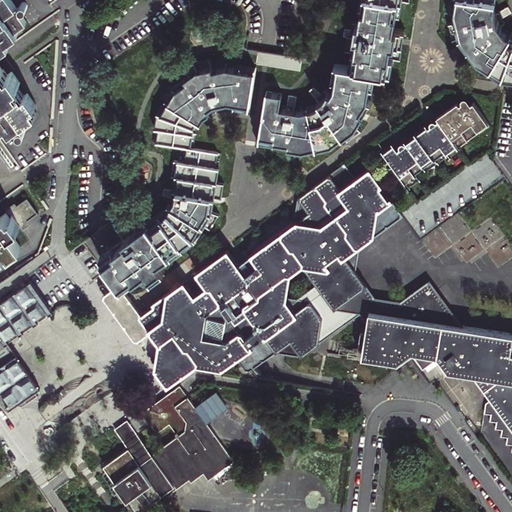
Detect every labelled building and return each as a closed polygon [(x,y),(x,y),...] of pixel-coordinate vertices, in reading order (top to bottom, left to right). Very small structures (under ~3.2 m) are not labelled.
[(0,0),(0,257),(9,251),(11,255),(22,247),(0,215),(0,120),(5,127),(8,125),(12,130),(38,112),(34,106),(38,104),(30,92),(26,95),(19,84),(22,82),(14,70),(11,73),(7,67),(0,72),(0,55),(2,54),(1,52),(12,44),(10,41),(20,33),(18,29),(29,21),(14,0),(0,0)] [(29,0),(27,0),(25,0),(23,3),(23,7),(24,8),(25,9),(29,9),(32,7),(32,3),(29,0)] [(365,0),(362,24),(356,23),(354,37),(351,37),(348,51),(358,52),(356,67),(340,65),(337,87),(333,93),(330,92),(327,97),(321,102),(322,104),(316,109),(303,112),(296,111),(296,108),(282,105),(283,94),(269,92),(262,139),(290,144),(289,147),(304,150),(333,143),(345,135),(349,140),(362,130),(357,126),(364,115),(373,100),(369,99),(374,70),(389,73),(391,58),(402,59),(404,41),(406,30),(396,29),(400,0),(402,0),(411,1),(411,0),(365,0)] [(511,41),(509,40),(511,37),(506,33),(501,28),(504,26),(501,21),(500,18),(499,14),(498,7),(498,0),(460,0),(459,8),(462,21),(453,26),(457,42),(463,39),(467,44),(480,61),(505,77),(511,77),(511,41)] [(122,282),(124,286),(148,269),(154,277),(161,272),(166,269),(160,260),(196,234),(204,222),(212,228),(221,214),(211,211),(213,203),(214,196),(223,198),(226,183),(219,182),(221,168),(218,167),(220,152),(192,148),(196,125),(199,120),(202,121),(206,116),(214,110),(216,109),(222,107),(222,103),(228,101),(251,105),(256,72),(228,67),(215,70),(212,60),(197,64),(199,70),(176,87),(160,112),(158,127),(161,128),(159,142),(190,147),(188,162),(181,161),(179,175),(186,176),(184,191),(180,191),(179,197),(176,203),(171,210),(165,215),(167,218),(154,227),(150,221),(126,238),(128,241),(104,258),(122,282)] [(397,144),(387,152),(412,187),(422,180),(418,175),(429,168),(431,170),(451,155),(450,153),(460,145),(462,147),(472,140),(470,139),(481,131),(482,133),(492,126),(476,102),(465,110),(460,102),(440,117),(445,124),(434,132),(430,126),(410,141),(414,147),(404,154),(397,144)] [(371,320),(367,350),(403,356),(418,344),(429,359),(443,348),(453,363),(478,367),(495,390),(491,394),(489,405),(496,406),(495,413),(501,414),(500,420),(506,421),(505,427),(511,428),(510,434),(511,434),(511,324),(468,318),(456,316),(458,304),(438,277),(434,277),(403,299),(376,296),(358,271),(346,256),(361,246),(388,226),(388,224),(390,224),(402,215),(403,212),(394,198),(391,199),(382,186),(382,183),(372,169),(371,169),(357,179),(348,166),(345,165),(301,197),(311,212),(300,221),(299,222),(298,222),(297,223),(295,220),(284,229),(285,231),(284,233),(282,233),(281,231),(269,239),(270,241),(270,243),(268,243),(267,244),(266,242),(254,250),(256,253),(255,257),(253,258),(260,268),(262,266),(264,268),(251,278),(242,265),(240,265),(240,263),(231,250),(228,249),(215,259),(215,261),(201,269),(200,273),(209,285),(196,295),(187,282),(184,282),(171,290),(171,292),(169,292),(156,301),(156,305),(145,313),(124,286),(122,282),(112,289),(105,282),(102,281),(100,283),(99,285),(99,287),(102,289),(105,288),(108,291),(106,296),(114,308),(117,309),(116,311),(121,318),(125,323),(127,323),(127,326),(136,338),(140,338),(152,330),(161,342),(157,366),(167,381),(171,382),(186,372),(185,370),(190,367),(192,367),(198,363),(223,367),(224,365),(226,365),(238,356),(247,368),(251,369),(263,361),(264,359),(265,359),(278,350),(304,353),(318,343),(318,341),(320,341),(324,316),(321,316),(322,314),(313,302),(298,300),(292,274),(305,264),(314,276),(316,276),(315,279),(324,291),(326,291),(326,293),(335,305),(363,309),(371,320)] [(311,212),(301,197),(297,223),(298,222),(299,222),(300,221),(311,212)] [(461,255),(465,262),(482,252),(460,213),(420,236),(433,257),(453,245),(459,256),(461,255)] [(18,221),(15,219),(13,220),(10,222),(10,224),(11,228),(13,229),(15,229),(17,229),(18,228),(19,226),(20,224),(18,221)] [(95,234),(88,239),(96,251),(103,246),(95,234)] [(484,235),(478,240),(498,267),(506,261),(496,249),(491,253),(486,246),(490,243),(484,235)] [(346,256),(358,271),(361,246),(346,256)] [(0,350),(6,346),(10,343),(7,339),(49,309),(34,288),(30,283),(0,302),(0,350)] [(304,292),(308,300),(318,294),(315,287),(304,292)] [(458,304),(456,316),(468,318),(458,304)] [(0,365),(1,367),(14,359),(6,346),(0,350),(0,365)] [(42,388),(19,355),(14,359),(1,367),(0,368),(0,387),(1,389),(0,389),(0,394),(1,395),(4,393),(11,403),(8,406),(11,410),(15,407),(24,407),(40,395),(38,391),(42,388)] [(211,477),(236,459),(205,417),(211,413),(214,418),(230,407),(219,391),(203,402),(207,408),(201,412),(189,394),(182,385),(177,388),(145,412),(144,411),(131,420),(155,453),(142,462),(131,446),(105,464),(117,481),(115,483),(121,492),(124,490),(139,511),(164,492),(167,495),(192,477),(194,479),(206,471),(211,477)] [(118,429),(131,446),(142,462),(155,453),(131,420),(118,429)]
